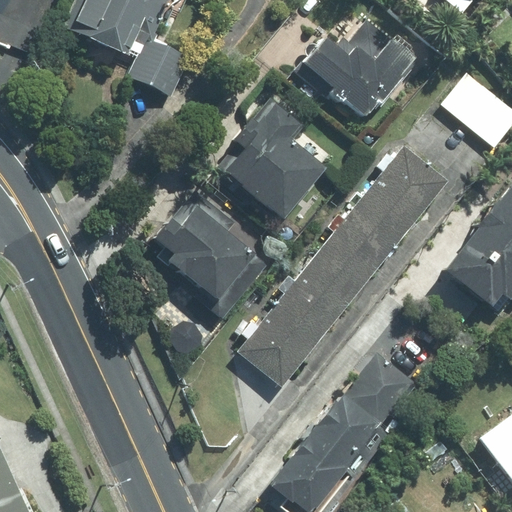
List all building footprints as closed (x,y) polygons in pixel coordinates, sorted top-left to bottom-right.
[(68,0),(54,30),(117,58),(112,73),(164,102),(185,62),(145,46),(166,0),(68,0)] [(476,0),(427,0),(457,23),(476,0)] [(315,41),(287,71),(359,127),(410,66),(359,24),(341,43),(326,51),(315,41)] [(473,98),(454,119),(486,149),(506,128),(473,98)] [(263,108),(206,175),(271,229),(318,174),(282,143),(291,132),(263,108)] [(440,185),(394,148),(225,357),(271,393),(440,185)] [(511,182),(507,178),(430,276),(488,321),(511,291),(511,182)] [(230,228),(188,192),(142,245),(152,254),(144,264),(214,324),(261,269),(220,240),(230,228)] [(173,357),(176,357),(178,357),(179,357),(181,357),(184,356),(186,354),(189,353),(190,351),(192,348),(193,346),(193,343),(193,340),(193,337),(192,335),(190,332),(189,330),(187,328),(184,327),(182,326),(179,326),(176,326),(174,326),(171,327),(169,328),(166,330),(165,332),(163,335),(162,337),(162,340),(162,343),(162,345),(163,348),(164,350),(166,352),(168,354),(171,356),(173,357)] [(408,385),(371,356),(335,399),(371,428),(408,385)] [(303,511),(367,429),(326,398),(254,491),(281,511),(303,511)] [(511,409),(470,440),(511,498),(511,409)] [(0,511),(30,511),(0,442),(0,511)]
